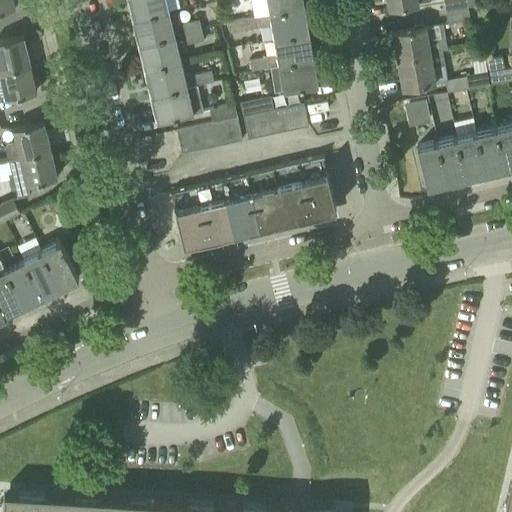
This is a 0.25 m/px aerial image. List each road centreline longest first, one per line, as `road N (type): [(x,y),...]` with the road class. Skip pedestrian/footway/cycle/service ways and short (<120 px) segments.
road 1 (tertiary): [(160,326),(511,238)]
road 2 (residential): [(149,282),(80,0)]
road 3 (residential): [(380,224),(149,282)]
road 4 (residential): [(380,224),(341,0)]
road 5 (tertiary): [(0,399),(160,326)]
road 6 (residential): [(149,282),(0,352)]
road 7 (residential): [(511,191),(380,224)]
